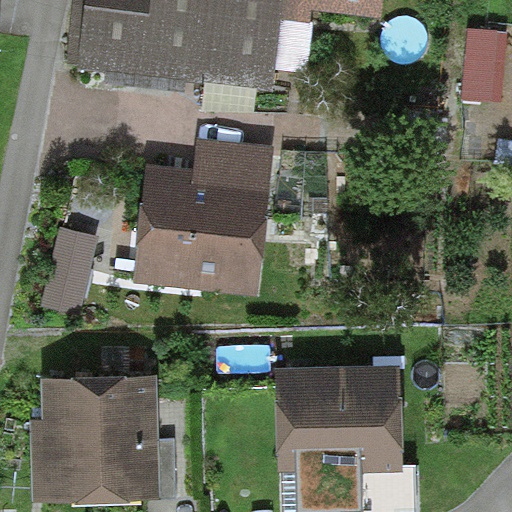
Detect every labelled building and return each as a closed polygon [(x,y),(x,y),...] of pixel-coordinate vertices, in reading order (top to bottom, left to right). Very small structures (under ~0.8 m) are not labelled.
[(76,0),(72,68),(264,81),(269,5),(269,0),(76,0)] [(368,0),(269,0),(269,5),(368,11),(368,0)] [(470,20),(469,86),(507,87),(508,21),(470,20)] [(142,164),(133,274),(246,283),(258,144),(194,139),(192,168),(142,164)] [(61,248),(41,302),(63,310),(83,256),(61,248)] [(274,360),(276,511),(387,511),(385,358),(274,360)] [(32,490),(147,487),(144,363),(45,365),(46,416),(30,416),(32,490)]
